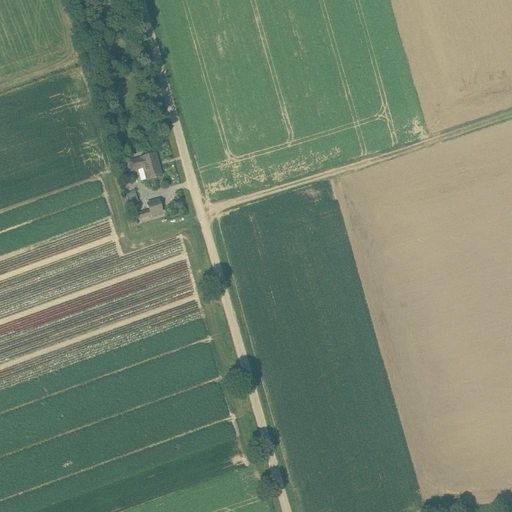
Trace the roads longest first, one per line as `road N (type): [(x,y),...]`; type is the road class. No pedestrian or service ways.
road 1 (unclassified): [(284,511),(142,0)]
road 2 (track): [(511,112),(203,212)]
